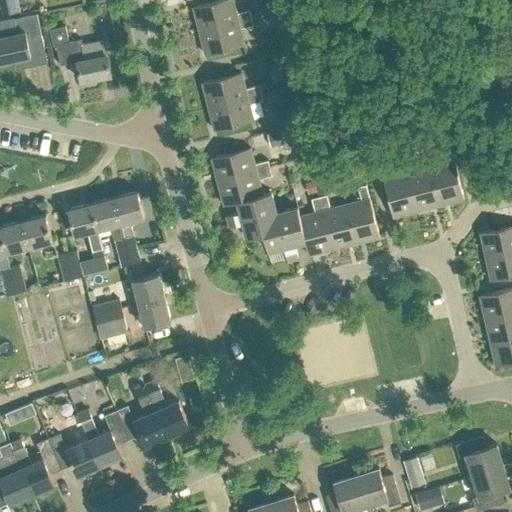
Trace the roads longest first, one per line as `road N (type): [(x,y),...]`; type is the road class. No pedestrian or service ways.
road 1 (residential): [(440,250),(207,310)]
road 2 (residential): [(243,449),(474,394)]
road 3 (residential): [(207,310),(160,130)]
road 4 (residential): [(160,130),(114,137),(0,113)]
road 5 (residential): [(474,394),(440,250)]
road 6 (residential): [(109,511),(243,449)]
road 7 (residential): [(243,449),(207,310)]
road 8 (residential): [(160,130),(131,0)]
